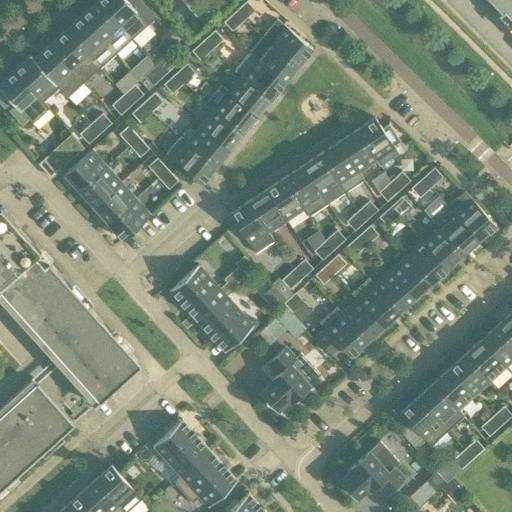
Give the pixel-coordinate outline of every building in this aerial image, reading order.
[(98,0),(96,2),(107,13),(126,33),(132,40),(156,18),(140,0),(129,0),(128,1),(127,0),(98,0)] [(247,0),(235,11),(244,20),(256,10),(247,0)] [(511,0),(490,0),(501,10),(495,16),(511,33),(511,0)] [(96,2),(81,15),(89,24),(110,47),(116,54),(131,40),(132,40),(126,33),(107,13),(96,2)] [(244,20),(235,11),(224,22),(232,31),(244,20)] [(81,15),(65,30),(95,61),(101,68),(116,54),(110,47),(89,24),(81,15)] [(277,19),(263,36),(298,65),(313,48),(277,19)] [(65,30),(49,44),(84,83),(101,68),(95,61),(94,62),(65,30)] [(203,40),(212,50),(224,39),(215,30),(203,40)] [(263,36),(249,53),(285,82),(298,65),(263,36)] [(212,50),(203,40),(192,51),(201,60),(212,50)] [(49,44),(34,58),(33,59),(59,88),(67,98),(84,83),(49,44)] [(148,53),(116,82),(125,91),(157,62),(148,53)] [(242,76),(242,75),(271,99),(285,82),(249,53),(235,70),(242,76)] [(30,56),(14,70),(43,102),(44,101),(59,88),(33,59),(34,58),(30,54),(29,55),(30,56)] [(156,65),(165,75),(176,65),(167,55),(156,65)] [(176,74),(185,84),(196,73),(187,63),(176,74)] [(165,75),(156,65),(145,76),(153,85),(165,75)] [(43,102),(14,70),(0,83),(0,87),(16,105),(10,110),(23,125),(29,119),(33,124),(50,108),(44,101),(43,102)] [(185,84),(176,74),(164,84),(173,94),(185,84)] [(242,75),(242,76),(229,92),(257,116),(271,99),(242,75)] [(135,84),(124,94),(133,104),(144,94),(135,84)] [(143,103),(152,113),(164,102),(155,92),(143,103)] [(229,92),(215,108),(244,132),(257,116),(229,92)] [(133,104),(124,94),(112,104),(121,114),(133,104)] [(152,113),(143,103),(132,113),(141,123),(152,113)] [(215,108),(201,125),(230,149),(244,132),(215,108)] [(92,123),(100,133),(112,123),(103,113),(92,123)] [(375,117),(356,130),(377,161),(380,165),(399,153),(394,145),(400,141),(389,124),(382,128),(375,117)] [(100,133),(92,123),(80,133),(89,143),(100,133)] [(130,145),(139,137),(128,125),(119,134),(130,145)] [(201,125),(188,141),(187,142),(216,166),(230,149),(201,125)] [(356,130),(338,142),(359,173),(377,161),(356,130)] [(84,147),(72,134),(39,164),(51,177),(60,169),(84,147)] [(187,142),(188,141),(181,135),(166,154),(202,183),(216,166),(187,142)] [(149,148),(139,137),(130,145),(140,156),(149,148)] [(345,191),(363,179),(359,173),(338,142),(320,154),(341,185),(345,191)] [(79,191),(107,166),(92,149),(64,174),(79,191)] [(320,154),(302,165),(323,196),(324,196),(341,185),(320,154)] [(158,177),(168,169),(157,157),(148,166),(158,177)] [(302,165),(284,177),(305,208),(304,209),(309,216),(329,203),(324,196),(323,196),(302,165)] [(121,182),(107,166),(79,191),(94,207),(121,182)] [(423,177),(432,187),(443,176),(434,167),(423,177)] [(168,169),(158,177),(169,189),(178,181),(168,169)] [(390,181),(399,191),(411,180),(402,171),(390,181)] [(305,208),(284,177),(267,189),(287,220),(304,209),(305,208)] [(432,187),(423,177),(411,188),(420,198),(432,187)] [(399,191),(390,181),(379,192),(388,201),(399,191)] [(121,182),(94,207),(108,223),(136,198),(121,182)] [(287,220),(267,189),(249,201),(269,232),(287,220)] [(449,206),(479,240),(496,225),(465,190),(449,206)] [(432,214),(447,202),(441,194),(426,207),(432,214)] [(402,196),(391,206),(399,216),(411,205),(402,196)] [(136,198),(108,223),(123,239),(151,214),(136,198)] [(358,211),(367,220),(378,210),(370,200),(358,211)] [(269,232),(249,201),(230,214),(255,253),(274,241),(269,232)] [(399,216),(391,206),(379,217),(388,226),(399,216)] [(479,240),(449,206),(432,221),(438,227),(463,254),(479,240)] [(0,490),(76,423),(95,405),(86,395),(103,379),(112,389),(141,364),(49,262),(42,268),(33,258),(40,252),(0,207),(0,490)] [(367,220),(358,211),(347,221),(355,230),(367,220)] [(370,225),(359,235),(367,245),(379,234),(370,225)] [(438,227),(422,241),(447,269),(463,254),(438,227)] [(337,229),(326,240),(334,249),(346,239),(337,229)] [(367,245),(359,235),(347,246),(356,255),(367,245)] [(334,249),(326,240),(314,250),(323,260),(334,249)] [(447,269),(422,241),(406,256),(431,283),(447,269)] [(327,264),(335,274),(347,263),(338,254),(327,264)] [(226,282),(220,287),(226,294),(255,268),(244,255),(235,263),(238,266),(223,279),(226,282)] [(406,256),(390,270),(415,298),(431,283),(406,256)] [(305,259),(293,269),(302,278),(313,268),(305,259)] [(197,321),(226,294),(199,264),(169,290),(197,321)] [(335,274),(327,264),(315,275),(323,284),(335,274)] [(302,278),(293,269),(282,279),(290,289),(302,278)] [(375,284),(374,284),(399,312),(415,298),(390,270),(375,284)] [(374,284),(375,284),(369,277),(351,293),(357,300),(358,299),(383,326),(399,312),(374,284)] [(286,300),(285,301),(294,311),(304,302),(296,292),(286,300)] [(254,325),(226,294),(197,321),(224,351),(254,325)] [(358,299),(357,300),(343,313),(342,313),(367,341),(383,326),(358,299)] [(342,313),(343,313),(337,306),(319,322),(325,328),(342,347),(350,356),(367,341),(342,313)] [(511,311),(497,325),(511,340),(511,311)] [(511,361),(511,340),(497,325),(481,339),(506,367),(511,361)] [(325,328),(315,336),(332,355),(342,347),(325,328)] [(506,367),(481,339),(465,354),(490,381),(506,367)] [(292,401),(305,388),(321,374),(301,352),(295,357),(286,347),(268,362),(278,373),(272,378),(274,381),(262,391),(278,409),(289,398),(292,401)] [(490,381),(465,354),(449,368),(474,395),(490,381)] [(474,395),(449,368),(433,382),(458,410),(474,395)] [(95,405),(112,389),(103,379),(86,395),(95,405)] [(464,416),(458,410),(433,382),(417,397),(448,431),(464,416)] [(448,431),(417,397),(400,412),(431,446),(448,431)] [(492,417),(500,426),(511,415),(511,414),(504,406),(492,417)] [(500,426),(492,417),(483,425),(491,434),(500,426)] [(181,475),(210,449),(182,418),(153,445),(180,475),(181,475)] [(464,450),(472,459),(484,449),(476,439),(464,450)] [(400,462),(381,440),(365,454),(351,467),(353,469),(341,480),(357,497),(369,486),(371,489),(377,483),(387,494),(404,478),(395,468),(400,462)] [(181,475),(180,475),(173,481),(192,502),(199,496),(208,506),(238,479),(210,449),(181,475)] [(472,459),(464,450),(453,459),(462,469),(472,459)] [(95,479),(120,507),(136,492),(112,464),(95,479)] [(437,471),(426,481),(436,492),(443,486),(446,482),(437,471)] [(124,511),(120,507),(95,479),(79,494),(95,511),(124,511)] [(267,511),(249,492),(226,511),(267,511)] [(95,511),(79,494),(63,508),(66,511),(95,511)]
